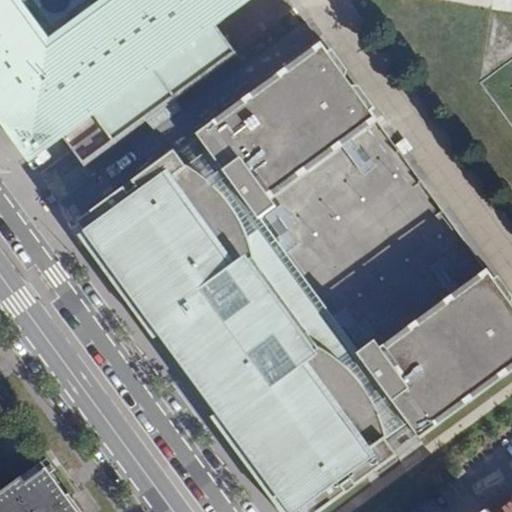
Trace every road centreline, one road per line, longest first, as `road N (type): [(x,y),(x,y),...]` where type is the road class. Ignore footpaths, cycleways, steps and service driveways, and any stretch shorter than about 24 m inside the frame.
road 1 (unclassified): [(21,231),(343,12)]
road 2 (tertiary): [(175,511),(0,269)]
